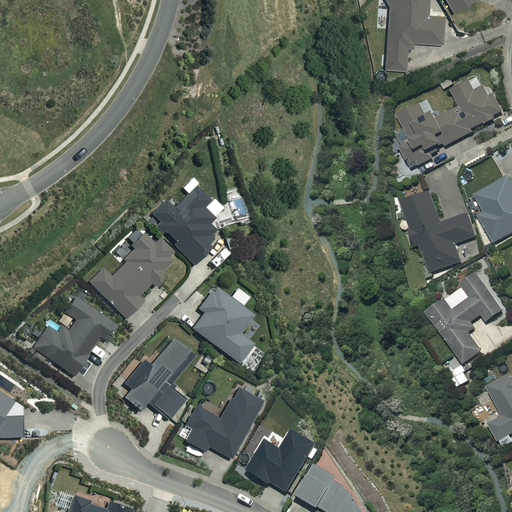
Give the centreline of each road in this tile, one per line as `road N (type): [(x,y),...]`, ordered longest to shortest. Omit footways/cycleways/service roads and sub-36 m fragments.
road 1 (residential): [(170,0),(145,65),(110,119),(66,162),(0,203)]
road 2 (residential): [(250,511),(136,467),(109,448)]
road 3 (residential): [(34,511),(35,475),(45,459),(109,448)]
